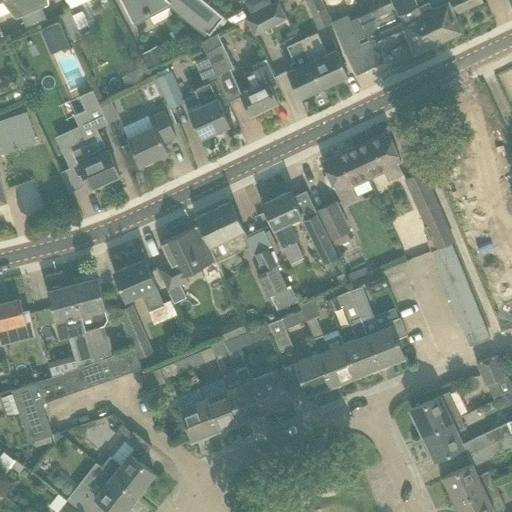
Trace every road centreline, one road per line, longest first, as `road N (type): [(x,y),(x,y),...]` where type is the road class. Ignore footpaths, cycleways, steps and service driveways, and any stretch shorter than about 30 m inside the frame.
road 1 (tertiary): [(0,261),(95,234),(511,39)]
road 2 (residential): [(190,494),(206,478),(368,413)]
